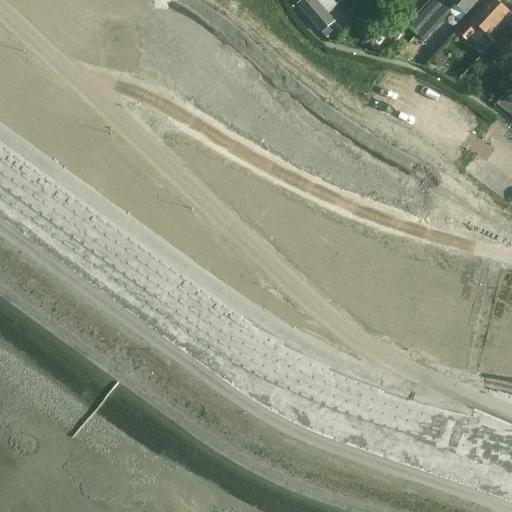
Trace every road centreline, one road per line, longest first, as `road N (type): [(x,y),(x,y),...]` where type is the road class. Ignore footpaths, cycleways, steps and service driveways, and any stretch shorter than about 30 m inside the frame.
road 1 (tertiary): [(511,413),(361,344),(85,93)]
road 2 (residential): [(511,260),(382,219),(133,86),(85,93)]
